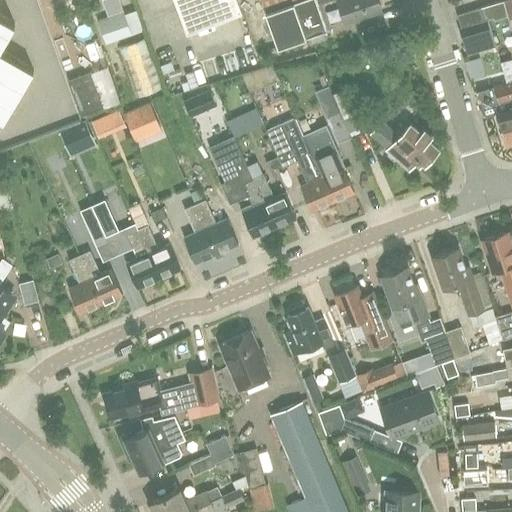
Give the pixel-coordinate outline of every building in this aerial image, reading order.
[(174,0),(186,31),(241,10),(237,0),(174,0)] [(260,0),(276,46),(327,29),(319,4),(331,0),(338,0),(345,21),(381,9),(378,0),(260,0)] [(486,17),(482,5),(458,12),(462,24),(483,18),(486,17)] [(131,35),(123,11),(97,20),(105,44),(131,35)] [(0,118),(31,66),(0,48),(0,41),(12,21),(0,14),(0,118)] [(460,27),(468,53),(495,45),(488,19),(460,27)] [(147,35),(129,39),(141,92),(159,88),(147,35)] [(511,56),(500,60),(506,82),(511,103),(511,56)] [(68,79),(82,115),(120,101),(107,64),(68,79)] [(270,101),(289,96),(285,77),(265,82),(270,101)] [(511,139),(511,103),(506,82),(478,90),(485,115),(496,112),(504,142),(511,139)] [(253,102),(244,83),(229,90),(238,109),(253,102)] [(322,99),(333,94),(329,85),(316,91),(320,100),(322,99)] [(216,104),(210,89),(184,100),(190,115),(216,104)] [(351,135),(341,111),(328,116),(339,140),(351,135)] [(141,136),(132,112),(124,115),(134,139),(141,136)] [(281,122),(267,128),(278,155),(283,165),(297,158),(307,181),(304,182),(300,184),(311,210),(333,200),(304,134),(296,116),(295,116),(281,122)] [(425,162),(439,147),(429,137),(432,133),(425,126),(421,130),(411,120),(399,132),(382,116),(370,130),(387,146),(386,147),(408,167),(415,159),(419,163),(422,160),(425,162)] [(326,124),(304,134),(333,200),(355,191),(343,165),(326,124)] [(233,134),(207,145),(223,179),(239,173),(243,182),(242,182),(247,193),(252,203),(241,208),(253,236),(275,226),(253,177),(246,162),(233,134)] [(278,155),(266,161),(270,170),(283,165),(278,155)] [(263,172),(253,177),(275,226),(296,216),(285,191),(274,196),(263,172)] [(194,203),(217,252),(238,242),(227,216),(215,221),(205,198),(203,200),(198,189),(190,192),(194,203)] [(195,262),(217,252),(194,203),(184,207),(195,231),(184,236),(195,262)] [(166,216),(162,207),(150,212),(154,221),(166,216)] [(99,220),(104,232),(109,242),(120,237),(111,215),(99,220)] [(159,277),(181,268),(169,242),(158,247),(148,223),(137,228),(159,277)] [(109,242),(104,232),(101,234),(98,226),(90,229),(94,237),(93,237),(97,247),(109,242)] [(138,287),(159,277),(137,228),(127,233),(137,256),(126,261),(138,287)] [(511,242),(510,243),(506,230),(482,238),(492,271),(501,268),(511,301),(511,310),(496,316),(503,338),(511,335),(511,242)] [(457,302),(459,310),(466,308),(468,315),(483,310),(467,265),(464,266),(457,247),(432,256),(443,288),(457,283),(463,300),(457,302)] [(90,249),(79,253),(101,303),(122,293),(111,268),(100,272),(90,249)] [(50,267),(62,262),(58,253),(46,258),(50,267)] [(80,312),(101,303),(79,253),(69,258),(80,282),(69,287),(80,312)] [(0,338),(6,329),(0,325),(0,311),(13,292),(0,283),(0,282),(13,263),(3,257),(0,260),(0,338)] [(442,362),(453,358),(444,331),(436,334),(416,282),(413,283),(406,265),(380,274),(392,305),(394,305),(401,324),(414,319),(422,340),(427,338),(436,364),(441,362),(442,362)] [(372,291),(361,295),(357,283),(354,285),(351,279),(335,286),(337,291),(334,292),(346,323),(359,318),(370,346),(390,339),(372,291)] [(282,332),(290,352),(321,340),(323,345),(332,342),(325,324),(317,327),(308,306),(305,307),(303,303),(289,309),(291,312),(287,314),(292,328),(282,332)] [(444,331),(453,358),(470,352),(461,325),(444,331)] [(251,329),(221,342),(240,387),(270,374),(251,329)] [(327,355),(339,382),(345,397),(363,390),(345,347),(327,355)] [(453,358),(442,362),(447,377),(459,373),(453,358)] [(511,368),(511,358),(502,360),(504,370),(511,368)] [(369,367),(356,372),(363,390),(403,373),(397,361),(390,364),(389,363),(371,370),(369,367)] [(188,373),(190,383),(195,404),(217,399),(209,368),(188,373)] [(494,380),(492,372),(474,375),(477,387),(494,384),(494,380)] [(324,400),(313,375),(303,379),(314,404),(324,400)] [(185,407),(195,404),(190,383),(159,391),(155,377),(134,383),(133,382),(115,386),(116,390),(103,393),(109,419),(136,411),(136,413),(159,407),(162,414),(185,407)] [(428,390),(381,408),(392,438),(439,420),(428,390)] [(299,399),(270,412),(304,492),(305,495),(286,503),(289,511),(346,511),(304,409),(299,399)] [(456,415),(470,413),(468,401),(455,403),(456,415)] [(139,471),(160,461),(164,462),(179,455),(181,451),(177,444),(186,440),(174,415),(144,423),(146,429),(134,435),(131,430),(117,437),(125,454),(130,452),(139,471)] [(374,429),(345,418),(341,429),(369,441),(374,429)] [(465,439),(496,435),(495,423),(464,426),(465,439)] [(210,453),(230,444),(225,435),(206,444),(210,453)] [(234,454),(230,444),(210,453),(215,463),(234,454)] [(465,466),(477,466),(476,453),(465,453),(465,466)] [(464,486),(485,485),(484,468),(463,469),(464,486)] [(218,487),(222,494),(235,488),(231,481),(218,487)] [(226,511),(228,511),(225,505),(243,497),(238,487),(235,488),(222,494),(209,500),(192,508),(182,511),(226,511)] [(182,511),(192,508),(209,500),(205,491),(183,501),(178,489),(148,504),(152,511),(182,511)] [(416,511),(417,492),(387,491),(386,511),(416,511)]
